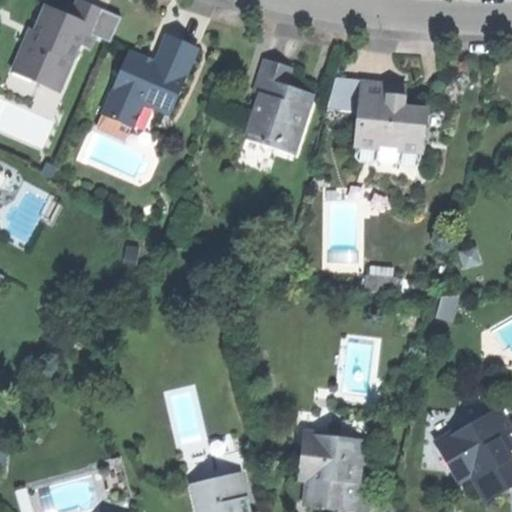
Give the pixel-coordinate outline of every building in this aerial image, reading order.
[(7,69),(34,82),(37,73),(55,81),(73,41),(82,45),(99,9),(79,0),(70,0),(63,15),(40,4),(31,25),(24,39),(21,38),(7,69)] [(154,57),(158,59),(183,68),(191,45),(178,40),(162,35),(154,57)] [(138,60),(126,56),(104,117),(133,127),(143,102),(171,112),(184,76),(180,75),(183,68),(158,59),(155,67),(149,64),(138,60)] [(272,61),(258,57),(248,89),(259,92),(253,111),(248,109),(240,136),(287,151),(305,91),(281,84),(287,66),(272,61)] [(372,81),(357,79),(354,110),(361,111),(360,125),(353,124),(351,145),(373,147),(396,150),(418,152),(422,115),(417,114),(418,107),(400,105),(401,92),(384,91),(385,82),(372,81)] [(402,84),(385,82),(384,91),(401,92),(402,84)] [(395,160),(396,150),(373,147),(371,157),(395,160)] [(459,251),(466,265),(479,258),(472,245),(459,251)] [(362,274),(361,290),(392,292),(393,276),(362,274)] [(432,313),(447,316),(451,293),(436,291),(432,313)] [(496,405),(432,441),(452,476),(465,469),(482,499),(505,486),(511,482),(511,452),(507,455),(497,436),(502,433),(509,429),(496,405)] [(336,434),(302,431),(298,469),(307,469),(303,504),(332,507),(366,511),(369,479),(358,478),(361,442),(335,440),(336,434)] [(511,446),(510,448),(502,433),(497,436),(507,455),(511,452),(511,446)] [(246,511),(238,472),(188,483),(195,511),(204,510),(204,511),(264,511),(264,509),(251,511),(246,511)] [(103,508),(104,511),(125,511),(123,503),(103,508)]
